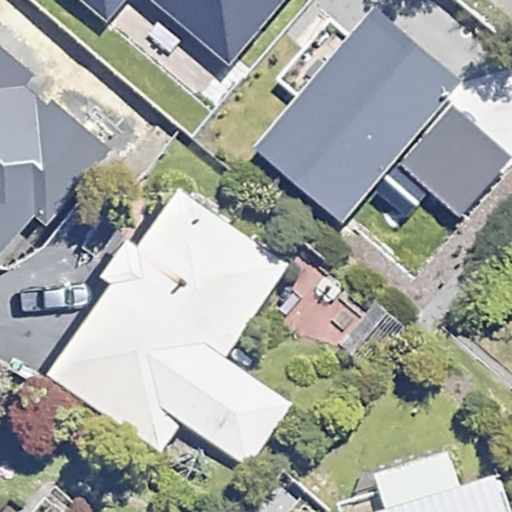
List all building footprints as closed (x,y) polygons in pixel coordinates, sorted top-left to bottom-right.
[(283,0),(82,0),(111,22),(128,0),(151,0),(233,64),(283,0)] [(370,9),(249,143),(338,223),(458,88),(370,9)] [(0,253),(34,214),(49,227),(111,155),(28,84),(37,73),(0,42),(0,253)] [(511,156),(455,107),(405,165),(462,214),(511,156)] [(291,264),(170,185),(132,243),(119,235),(94,274),(103,279),(44,370),(167,451),(186,422),(256,468),(297,405),(228,361),(291,264)] [(462,488),(450,451),(375,475),(386,508),(373,511),(509,511),(498,476),(462,488)] [(70,511),(41,486),(17,511),(70,511)]
